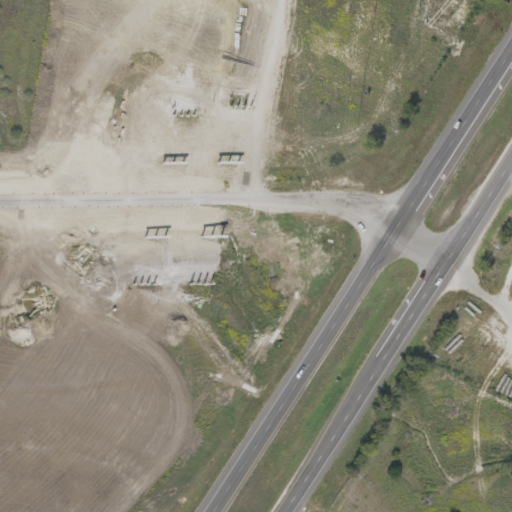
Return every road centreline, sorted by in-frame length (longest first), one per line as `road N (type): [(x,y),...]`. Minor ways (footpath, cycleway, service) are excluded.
road 1 (trunk): [(511,53),(212,511)]
road 2 (trunk): [(282,511),(511,156)]
road 3 (residential): [(108,191),(315,195),(362,206),(442,263)]
